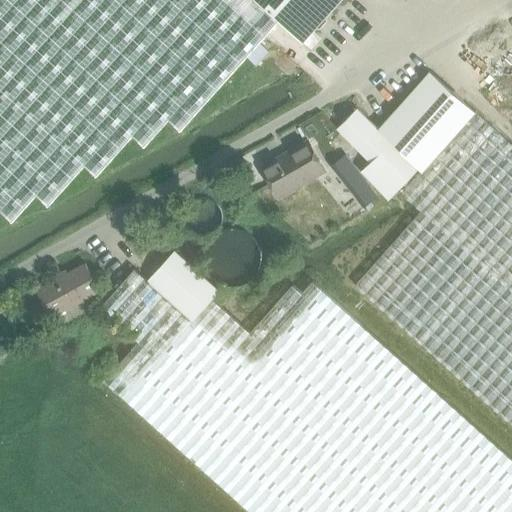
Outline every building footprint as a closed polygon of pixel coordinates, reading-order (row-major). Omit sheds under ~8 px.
[(0,0),(0,210),(10,220),(34,193),(46,203),(82,164),(94,174),(130,133),(142,145),(166,118),(178,129),(244,55),(257,41),(276,20),(253,0),(0,0)] [(253,0),(276,20),(300,42),(315,25),(317,27),(325,17),(324,15),(337,0),(253,0)] [(432,71),(379,128),(418,167),(420,169),(474,111),(432,71)] [(391,198),(400,188),(418,167),(379,128),(358,107),(339,127),(372,161),(364,169),(391,198)] [(511,143),(478,113),(477,113),(474,111),(420,169),(418,167),(400,188),(403,191),(401,193),(422,211),(357,284),(474,390),(511,423),(511,143)] [(326,172),(311,142),(263,167),(278,196),(326,172)] [(347,154),(331,166),(364,207),(379,195),(347,154)] [(255,266),(255,265),(254,261),(253,257),(249,250),(246,248),(242,245),(238,244),(234,243),(228,244),(224,245),(218,250),(213,256),(212,260),(211,264),(213,272),(217,280),(220,283),(224,285),(232,287),(237,286),(242,285),(248,281),(252,275),(254,271),(255,266)] [(139,342),(106,379),(127,398),(213,299),(220,291),(175,251),(149,281),(136,269),(101,308),(139,342)] [(102,290),(87,263),(37,291),(53,318),(102,290)] [(253,511),(511,511),(511,458),(415,371),(314,281),(298,300),(288,292),(251,333),(213,299),(127,398),(225,486),(253,511)] [(0,352),(18,342),(7,324),(0,328),(0,352)]
